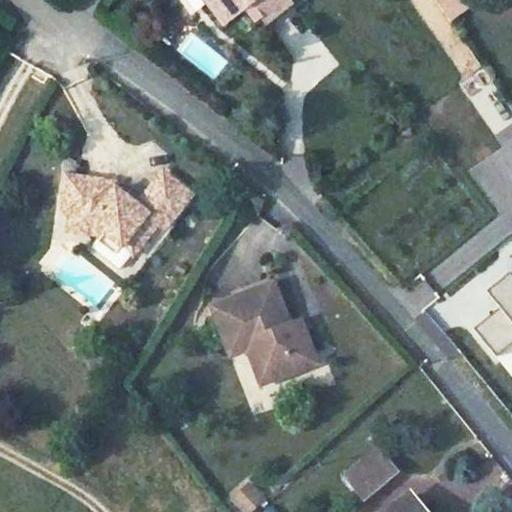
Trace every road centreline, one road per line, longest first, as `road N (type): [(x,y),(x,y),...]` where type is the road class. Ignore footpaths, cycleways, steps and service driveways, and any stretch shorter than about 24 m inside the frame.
road 1 (residential): [(511,450),(288,194),(76,34)]
road 2 (unknown): [(76,34),(0,169)]
